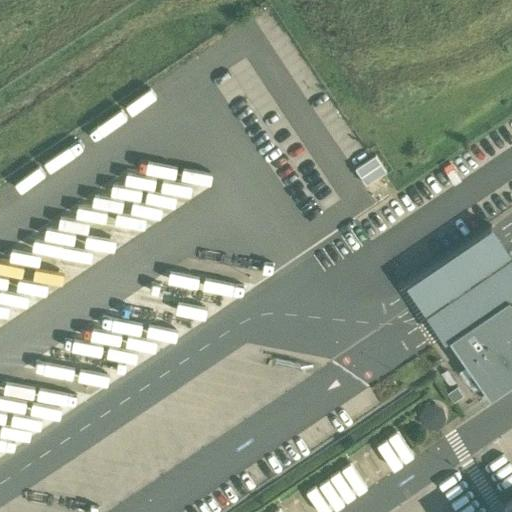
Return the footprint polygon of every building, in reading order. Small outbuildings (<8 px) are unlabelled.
[(360,181),(381,167),(371,152),(350,166),(360,181)] [(493,226),(406,283),(418,300),(436,328),(446,341),(511,296),(511,253),(504,242),(493,226)] [(511,300),(452,340),(490,397),(511,382),(511,300)] [(457,386),(448,392),(454,401),(463,395),(457,386)] [(374,442),(330,463),(336,476),(343,473),(351,489),(360,484),(358,479),(385,466),(374,442)] [(467,488),(447,498),(454,510),(473,499),(467,488)] [(511,511),(511,499),(493,511),(511,511)]
